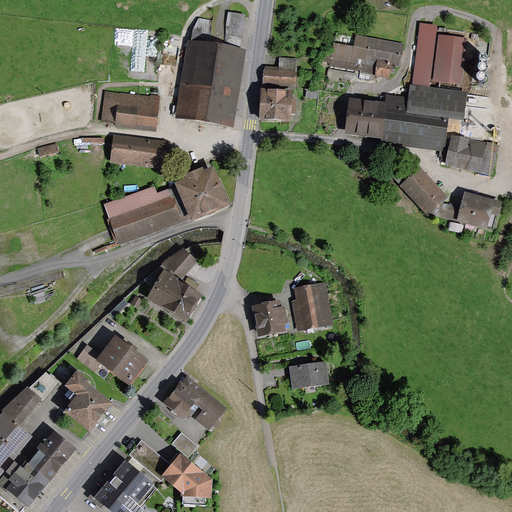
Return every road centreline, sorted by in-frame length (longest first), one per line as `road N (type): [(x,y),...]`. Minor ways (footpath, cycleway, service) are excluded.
road 1 (tertiary): [(60,504),(184,355),(223,289),(267,0)]
road 2 (track): [(0,159),(85,133),(202,143),(250,134)]
road 3 (track): [(511,194),(378,148)]
